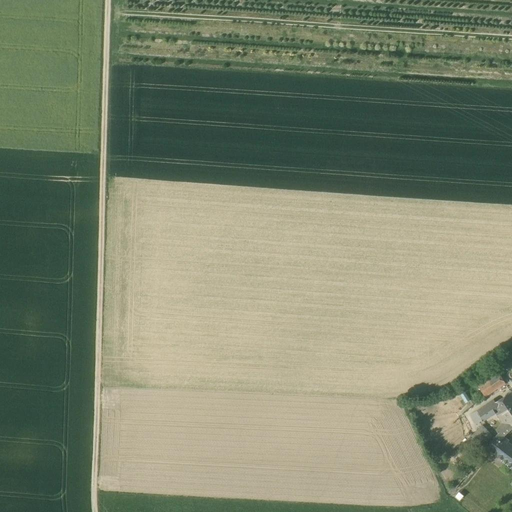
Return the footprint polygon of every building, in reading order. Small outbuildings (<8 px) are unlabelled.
[(490,372),(494,378),(499,374),(499,375),(502,372),(498,367),(490,372)] [(494,378),(490,372),(475,383),(479,388),(494,378)] [(505,383),(499,375),(499,374),(494,378),(479,388),(485,397),(505,383)] [(490,403),(477,412),(483,421),(496,413),(498,415),(511,406),(511,394),(511,393),(492,405),(490,403)] [(511,406),(498,415),(503,424),(496,431),(499,434),(498,434),(504,437),(511,429),(511,406)] [(482,422),(483,421),(477,412),(470,416),(475,424),(481,421),(482,422)] [(478,443),(487,432),(481,426),(466,442),(474,449),(479,444),(478,443)] [(474,449),(480,454),(494,437),(487,432),(478,443),(479,444),(474,449)] [(504,437),(498,434),(487,449),(511,467),(511,449),(506,445),(509,441),(504,437)]
